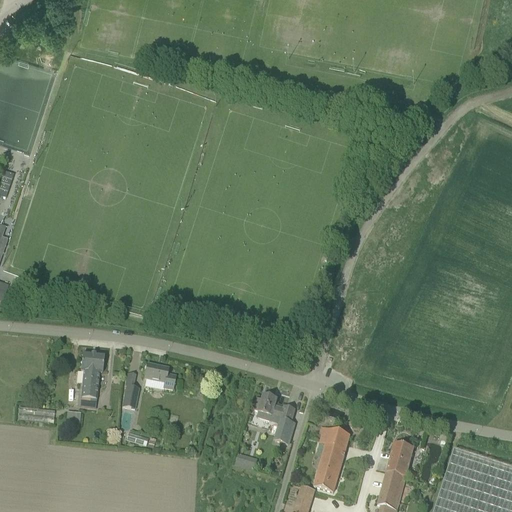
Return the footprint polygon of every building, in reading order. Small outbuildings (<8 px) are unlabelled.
[(1,173),(0,175),(0,198),(5,200),(13,177),(1,173)] [(88,411),(96,412),(96,410),(97,402),(99,376),(102,376),(103,358),(82,356),(81,374),(83,374),(81,401),(80,409),(89,410),(88,411)] [(168,371),(147,367),(144,381),(164,385),(163,390),(172,392),(175,379),(167,378),(168,371)] [(133,390),(135,378),(127,376),(124,388),(125,389),(121,410),(135,412),(139,391),(133,390)] [(275,443),(288,447),(294,426),(291,425),(294,412),(285,409),(284,412),(274,409),(276,401),(264,397),(262,403),(257,401),(254,413),(259,414),(257,419),(272,424),(273,420),(281,422),(275,443)] [(53,414),(36,415),(37,423),(54,422),(53,414)] [(65,427),(79,429),(80,416),(67,415),(65,427)] [(326,448),(314,489),(333,495),(349,438),(324,430),(319,446),(326,448)] [(128,438),(127,443),(145,446),(146,441),(128,438)] [(147,450),(153,451),(156,442),(150,441),(147,450)] [(405,480),(414,450),(394,445),(386,475),(405,480)] [(511,511),(511,469),(454,451),(434,511),(511,511)] [(234,465),(245,468),(248,459),(237,456),(234,465)] [(381,509),(380,511),(396,511),(405,480),(386,475),(377,508),(381,509)] [(299,495),(312,499),(314,493),(301,489),(299,495)]
